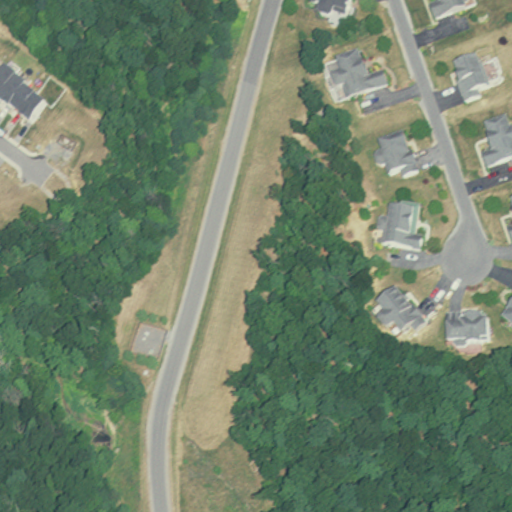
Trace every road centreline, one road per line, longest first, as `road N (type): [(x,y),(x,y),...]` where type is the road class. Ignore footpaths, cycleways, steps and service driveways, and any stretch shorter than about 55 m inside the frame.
road 1 (residential): [(270,0),(158,420),(161,511)]
road 2 (residential): [(463,256),(466,209),(393,0)]
